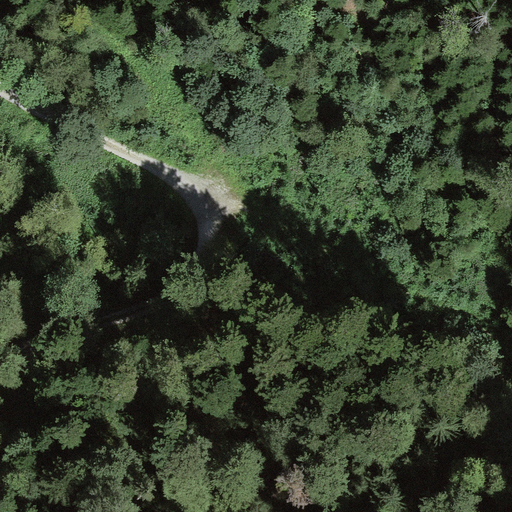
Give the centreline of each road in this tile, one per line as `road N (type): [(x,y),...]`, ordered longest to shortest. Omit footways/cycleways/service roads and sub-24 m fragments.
road 1 (track): [(0,377),(29,346),(155,301),(184,280),(204,252),(195,193)]
road 2 (track): [(0,86),(180,177),(195,193)]
